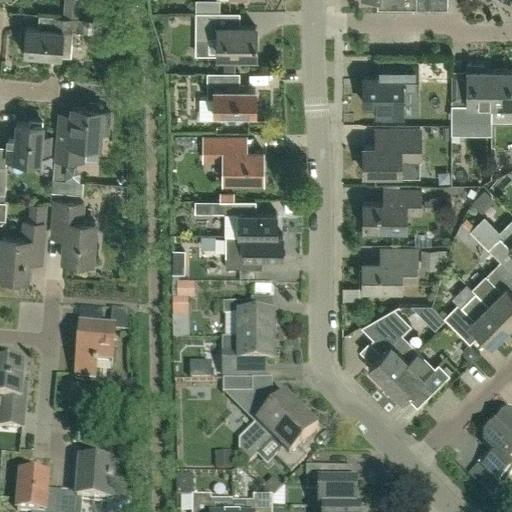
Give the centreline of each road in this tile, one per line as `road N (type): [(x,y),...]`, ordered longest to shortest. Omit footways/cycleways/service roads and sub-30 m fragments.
road 1 (residential): [(409,469),(331,390),(321,368),(312,25)]
road 2 (residential): [(312,25),(511,34)]
road 3 (residential): [(409,469),(511,367)]
